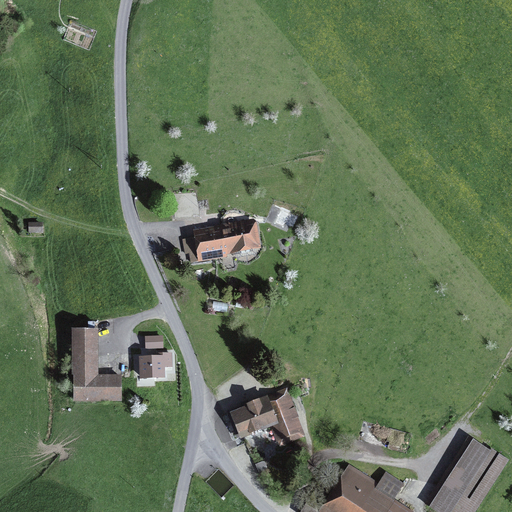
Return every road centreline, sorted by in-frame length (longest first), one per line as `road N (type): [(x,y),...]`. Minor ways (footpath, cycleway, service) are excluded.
road 1 (unclassified): [(127,0),(120,83),(127,202),(195,380),(198,414)]
road 2 (track): [(136,234),(42,214),(0,190)]
road 3 (residential): [(273,511),(198,414)]
